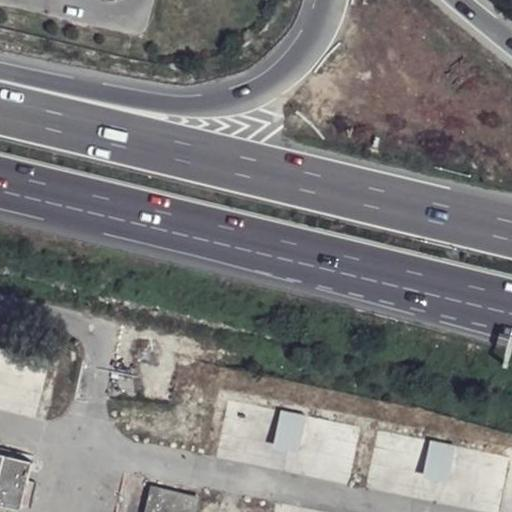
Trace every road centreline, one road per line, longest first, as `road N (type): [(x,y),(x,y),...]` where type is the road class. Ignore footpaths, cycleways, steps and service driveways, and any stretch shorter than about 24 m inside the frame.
road 1 (motorway): [(511,233),(0,108)]
road 2 (motorway): [(0,186),(457,296)]
road 3 (motorway): [(327,0),(319,30),(295,63),(257,91),(211,101),(165,104),(0,67)]
